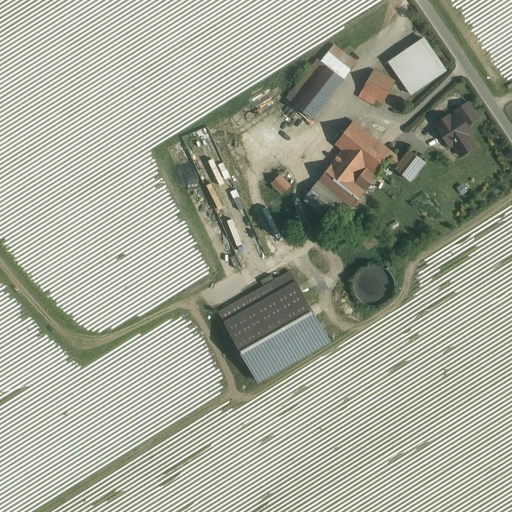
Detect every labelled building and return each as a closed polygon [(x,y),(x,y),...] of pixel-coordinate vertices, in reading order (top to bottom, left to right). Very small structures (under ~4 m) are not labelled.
[(423,39),(389,62),(412,95),(446,72),(423,39)] [(357,63),(334,45),(321,61),(317,59),(286,98),(312,119),(357,63)] [(394,82),(374,71),(362,91),(383,103),(394,82)] [(458,114),(466,126),(478,119),(468,104),(456,111),(458,114)] [(439,127),(437,128),(450,146),(452,145),(460,157),(475,147),(467,135),(471,133),(466,126),(458,114),(444,124),(442,121),(437,124),(439,127)] [(402,159),(353,121),(335,145),(342,150),(302,201),(328,221),(344,202),(351,208),(386,163),(410,182),(425,163),(409,150),(402,159)] [(290,186),(279,176),(271,184),(282,194),(290,186)] [(354,282),(354,285),(354,289),(355,292),(356,296),(358,299),(360,301),(363,303),(366,305),(370,306),(373,306),(377,306),(380,305),(383,304),(386,302),(389,300),(391,297),(393,294),(394,290),(394,287),(394,283),(393,280),(392,277),(390,274),(388,271),(385,269),(382,267),(378,266),(375,266),(371,266),(368,267),(365,268),(362,270),(359,272),(357,275),(355,278),(354,282)] [(290,273),(219,313),(258,381),(329,341),(290,273)]
